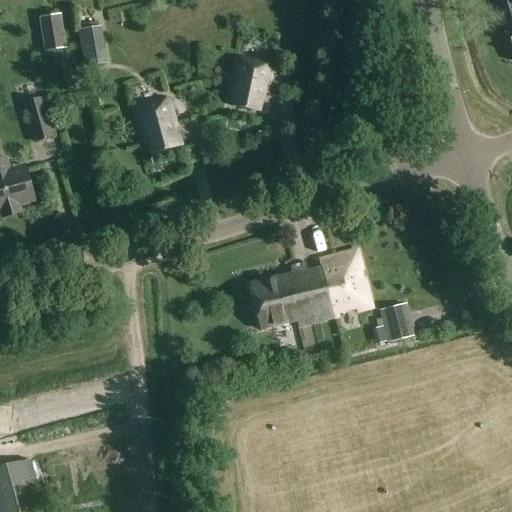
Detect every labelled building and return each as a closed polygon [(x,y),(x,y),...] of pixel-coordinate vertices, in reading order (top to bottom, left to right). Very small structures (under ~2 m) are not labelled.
[(511,0),(496,0),(511,53),(511,0)] [(39,17),(44,51),(66,47),(60,13),(39,17)] [(10,29),(12,63),(24,62),(22,28),(10,29)] [(78,31),(83,66),(106,62),(101,28),(78,31)] [(266,94),(271,66),(236,59),(229,96),(233,97),(231,107),(257,112),(261,94),(266,94)] [(24,104),(35,142),(53,137),(42,99),(24,104)] [(181,146),(168,100),(133,109),(143,146),(148,144),(150,154),(181,146)] [(14,110),(0,109),(0,152),(14,152),(14,110)] [(142,168),(138,130),(109,133),(113,172),(142,168)] [(13,208),(33,202),(23,168),(11,171),(7,155),(0,157),(0,211),(4,210),(5,214),(14,212),(13,208)] [(319,262),(321,268),(333,319),(339,317),(338,313),(356,308),(357,313),(370,310),(356,253),(319,262)] [(333,319),(321,268),(307,272),(305,265),(288,269),(290,276),(248,286),(259,332),(296,323),(297,328),(333,319)] [(379,311),(386,344),(414,337),(406,304),(379,311)] [(345,353),(381,347),(375,313),(339,319),(345,353)] [(0,443),(0,456),(21,452),(18,440),(0,443)] [(0,470),(0,511),(43,511),(28,462),(0,470)] [(63,473),(48,478),(56,499),(71,494),(63,473)]
